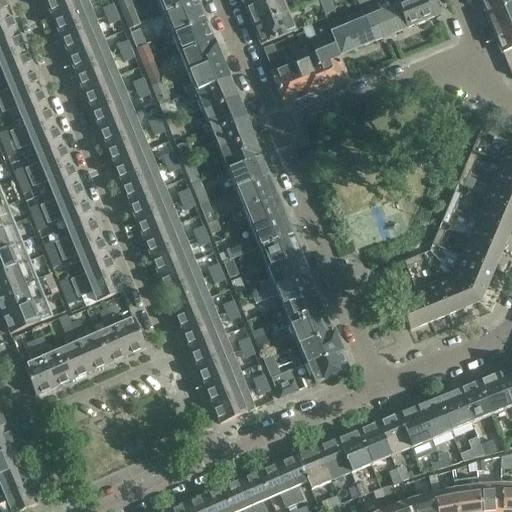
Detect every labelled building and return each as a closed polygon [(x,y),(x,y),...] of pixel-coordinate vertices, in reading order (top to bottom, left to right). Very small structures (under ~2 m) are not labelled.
[(0,0),(0,17),(9,14),(5,5),(3,0),(0,0)] [(87,0),(46,0),(54,18),(89,3),(87,0)] [(129,0),(117,0),(121,10),(132,6),(129,0)] [(157,0),(164,15),(197,1),(196,0),(157,0)] [(283,0),(260,0),(246,6),(247,8),(246,11),(248,15),(250,16),(253,25),(288,11),(283,0)] [(334,12),(329,0),(318,0),(325,16),(334,12)] [(409,0),(396,6),(405,29),(438,15),(431,0),(409,0)] [(511,0),(480,0),(482,4),(482,7),(484,12),(486,13),(486,14),(511,3),(511,0)] [(197,1),(164,15),(172,35),(171,35),(172,35),(205,21),(202,12),(203,11),(200,5),(198,5),(197,1)] [(312,2),(300,6),(303,13),(315,8),(312,2)] [(89,3),(54,18),(61,36),(96,22),(89,3)] [(511,3),(486,14),(488,17),(487,19),(489,25),(491,25),(494,34),(511,26),(511,3)] [(113,4),(105,8),(108,16),(117,12),(113,4)] [(132,6),(121,10),(129,30),(139,25),(132,6)] [(364,18),(374,42),(405,29),(396,6),(364,18)] [(288,11),(253,25),(257,34),(256,36),(259,43),(261,43),(262,45),(265,43),(267,45),(290,35),(289,33),(296,31),(288,11)] [(117,12),(108,16),(111,24),(120,20),(117,12)] [(336,30),(336,31),(332,33),(341,56),(374,42),(364,18),(364,19),(361,13),(346,19),(348,25),(336,30)] [(0,17),(0,40),(6,38),(17,34),(13,24),(9,14),(0,17)] [(205,21),(172,35),(180,55),(213,41),(209,30),(210,28),(208,23),(206,23),(205,21)] [(96,22),(61,36),(69,55),(104,40),(96,22)] [(511,26),(494,34),(498,43),(497,44),(500,51),(502,51),(503,53),(511,49),(511,26)] [(312,27),(303,30),(308,41),(317,38),(312,27)] [(140,30),(131,34),(137,49),(146,45),(140,30)] [(307,44),(302,33),(296,36),(301,46),(307,44)] [(0,61),(2,60),(24,51),(21,42),(17,34),(6,38),(0,40),(0,61)] [(104,40),(69,55),(77,73),(112,59),(104,40)] [(132,51),(128,41),(116,46),(120,55),(132,51)] [(213,41),(180,55),(187,74),(221,60),(219,57),(220,55),(218,50),(216,49),(213,41)] [(271,48),(265,50),(268,59),(275,57),(271,48)] [(313,54),(312,55),(327,89),(337,85),(338,86),(344,84),(344,82),(347,81),(334,48),(314,56),(313,54)] [(511,49),(503,53),(511,76),(511,75),(511,49)] [(2,60),(0,61),(0,71),(1,71),(3,76),(5,81),(32,70),(28,60),(24,51),(2,60)] [(135,58),(132,52),(132,51),(120,55),(123,63),(135,58)] [(153,55),(141,60),(145,69),(157,64),(153,55)] [(312,55),(293,63),(307,98),(309,96),(311,97),(317,95),(317,93),(327,89),(312,55)] [(112,59),(77,73),(84,92),(119,77),(112,59)] [(221,60),(187,74),(180,77),(184,88),(174,92),(177,100),(195,92),(195,93),(196,93),(228,79),(224,69),(225,67),(223,62),(221,61),(221,60)] [(277,71),(274,73),(272,73),(286,106),(307,98),(293,63),(276,70),(277,71)] [(160,72),(157,64),(145,69),(148,77),(160,72)] [(6,91),(2,93),(4,97),(6,102),(18,97),(39,88),(35,78),(32,70),(5,81),(7,86),(9,90),(6,91)] [(119,77),(84,92),(92,110),(127,96),(119,77)] [(142,78),(134,82),(137,90),(146,87),(142,78)] [(228,79),(196,93),(189,96),(192,104),(199,101),(204,112),(236,99),(228,79)] [(167,83),(153,88),(159,104),(173,98),(167,83)] [(146,87),(137,90),(140,98),(149,94),(146,87)] [(18,97),(6,102),(7,106),(9,111),(13,109),(16,108),(18,113),(20,118),(47,108),(43,98),(39,88),(18,97)] [(127,96),(92,110),(99,128),(134,114),(127,96)] [(236,99),(204,112),(208,123),(201,126),(204,135),(212,132),(244,118),(236,99)] [(22,128),(17,130),(19,134),(21,139),(35,134),(55,126),(51,117),(47,108),(20,118),(22,123),(24,127),(22,128)] [(170,112),(162,115),(168,128),(175,125),(170,112)] [(134,114),(99,128),(107,147),(142,132),(134,114)] [(161,124),(158,116),(148,120),(149,122),(151,128),(161,124)] [(244,118),(212,132),(220,152),(252,138),(251,137),(252,135),(250,130),(248,129),(244,118)] [(168,128),(167,128),(168,130),(173,143),(182,139),(178,130),(176,124),(175,125),(168,128)] [(161,125),(151,129),(155,136),(164,132),(161,125)] [(35,134),(21,139),(23,143),(25,148),(28,147),(31,145),(36,156),(45,152),(62,145),(59,135),(55,126),(35,134)] [(142,132),(107,147),(114,165),(149,151),(142,132)] [(252,138),(220,152),(227,170),(259,157),(256,149),(257,147),(255,142),(253,141),(252,138)] [(506,150),(500,163),(511,168),(511,145),(494,138),(492,144),(506,150)] [(185,144),(177,147),(184,166),(193,163),(185,144)] [(36,165),(33,167),(37,176),(51,170),(70,162),(66,155),(62,145),(45,152),(36,156),(39,164),(36,165)] [(149,151),(114,165),(122,184),(157,169),(149,151)] [(173,153),(164,157),(168,165),(176,162),(173,153)] [(464,170),(470,172),(476,157),(471,154),(464,170)] [(259,157),(227,170),(235,190),(268,177),(267,175),(268,173),(266,168),(264,167),(259,157)] [(51,170),(37,176),(38,180),(40,185),(44,183),(47,182),(49,188),(51,193),(53,192),(77,181),(74,172),(70,162),(51,170)] [(176,162),(168,165),(170,173),(179,169),(176,162)] [(511,168),(500,163),(492,182),(511,190),(511,168)] [(157,169),(122,184),(129,202),(164,188),(157,169)] [(470,172),(464,170),(458,185),(464,187),(470,172)] [(197,171),(187,175),(192,187),(200,184),(201,182),(197,171)] [(268,177),(235,190),(243,209),(275,195),(272,188),(273,186),(271,181),(269,180),(268,177)] [(52,202),(49,204),(51,208),(52,213),(76,203),(85,200),(81,191),(77,181),(53,192),(51,193),(52,197),(54,201),(52,202)] [(511,190),(492,182),(484,201),(511,212),(511,190)] [(200,184),(192,187),(200,206),(208,203),(200,184)] [(0,208),(9,205),(5,197),(1,187),(0,187),(0,208)] [(164,188),(129,202),(137,221),(172,206),(168,196),(164,188)] [(188,190),(178,194),(182,203),(191,199),(188,190)] [(455,192),(448,207),(454,210),(461,195),(455,192)] [(243,209),(247,218),(251,228),(283,215),(283,214),(284,213),(282,207),(280,206),(275,195),(243,209)] [(191,199),(182,203),(185,211),(195,207),(191,199)] [(76,203),(52,213),(55,218),(56,221),(59,220),(62,219),(64,224),(66,229),(92,218),(89,210),(85,200),(76,203)] [(511,212),(484,201),(476,219),(508,233),(511,224),(511,212)] [(208,203),(200,206),(207,224),(215,221),(208,203)] [(9,205),(0,208),(0,230),(16,224),(12,214),(9,205)] [(172,206),(137,221),(144,239),(179,224),(172,206)] [(454,210),(448,207),(442,222),(448,225),(454,210)] [(283,215),(251,228),(247,230),(255,249),(259,248),(291,234),(288,228),(289,225),(287,220),(285,219),(283,215)] [(66,240),(64,241),(67,247),(68,250),(99,237),(95,227),(92,218),(85,221),(66,229),(68,234),(70,238),(66,240)] [(476,219),(468,238),(500,252),(508,233),(476,219)] [(215,221),(207,224),(213,238),(220,235),(215,221)] [(16,224),(0,230),(0,251),(8,248),(12,247),(24,242),(20,233),(16,224)] [(179,224),(144,239),(151,258),(187,243),(179,224)] [(203,227),(194,231),(197,239),(206,236),(203,227)] [(439,230),(432,245),(438,247),(445,232),(439,230)] [(291,234),(259,248),(267,267),(299,254),(299,253),(300,251),(297,246),(296,245),(291,234)] [(206,236),(197,239),(200,247),(209,243),(206,236)] [(99,237),(68,250),(69,253),(72,259),(77,256),(79,261),(81,266),(87,264),(107,256),(103,246),(99,237)] [(468,238),(460,257),(492,271),(500,252),(468,238)] [(0,273),(2,272),(13,268),(17,266),(31,260),(28,253),(24,242),(12,247),(8,248),(0,251),(0,273)] [(187,243),(151,258),(159,276),(195,261),(187,243)] [(299,254),(267,267),(272,279),(259,284),(262,293),(275,287),(307,274),(304,266),(305,264),(303,258),(301,258),(299,254)] [(85,275),(80,278),(82,284),(84,287),(90,284),(115,274),(111,265),(107,256),(87,264),(81,266),(83,271),(85,275)] [(419,256),(404,262),(407,268),(422,262),(419,256)] [(460,257),(452,276),(484,290),(492,271),(460,257)] [(234,259),(224,263),(231,282),(242,278),(234,259)] [(0,294),(10,290),(18,287),(24,285),(26,284),(39,278),(35,269),(31,260),(17,266),(13,268),(2,272),(0,273),(0,294)] [(195,261),(159,276),(166,295),(202,280),(195,261)] [(218,265),(209,268),(212,276),(221,273),(218,265)] [(215,284),(224,280),(221,273),(212,276),(215,284)] [(90,284),(84,287),(85,291),(87,296),(89,295),(92,293),(95,299),(97,304),(109,298),(122,292),(115,274),(90,284)] [(307,274),(275,287),(262,293),(250,298),(253,305),(278,295),(283,306),(315,293),(314,292),(315,290),(313,285),(311,284),(307,274)] [(452,276),(439,281),(453,313),(479,303),(484,290),(452,276)] [(0,294),(0,311),(2,316),(7,314),(22,308),(25,306),(32,303),(47,297),(43,290),(39,278),(26,284),(24,285),(18,287),(10,290),(0,294)] [(241,278),(232,282),(237,296),(247,292),(241,278)] [(202,280),(166,295),(174,313),(210,298),(202,280)] [(439,281),(418,289),(431,321),(453,313),(439,281)] [(391,284),(397,298),(409,330),(431,321),(418,289),(402,296),(396,282),(391,284)] [(315,293),(283,306),(288,318),(272,326),(274,333),(291,326),(323,312),(320,305),(321,303),(318,297),(317,297),(315,293)] [(7,314),(2,316),(4,322),(7,329),(10,335),(11,335),(17,332),(28,327),(40,322),(46,320),(55,317),(50,306),(47,297),(32,303),(25,306),(22,308),(7,314)] [(210,298),(174,313),(182,332),(218,317),(210,298)] [(233,302),(224,305),(227,314),(236,310),(233,302)] [(107,310),(111,320),(126,357),(145,348),(132,319),(128,321),(126,322),(123,314),(120,316),(116,306),(107,310)] [(103,332),(95,335),(108,365),(126,357),(111,320),(106,309),(98,312),(103,323),(100,324),(103,332)] [(236,310),(227,314),(230,321),(239,317),(236,310)] [(323,312),(291,326),(294,333),(299,345),(331,332),(330,330),(331,329),(329,324),(327,323),(323,312)] [(68,347),(59,351),(72,381),(82,377),(90,373),(74,335),(67,317),(59,321),(67,339),(64,340),(68,347)] [(218,317),(182,332),(189,350),(225,335),(218,317)] [(71,325),(74,335),(90,373),(108,365),(95,335),(88,338),(85,331),(83,331),(79,322),(71,325)] [(30,332),(38,351),(54,389),(72,381),(59,351),(52,354),(48,347),(47,347),(38,329),(30,332)] [(260,329),(251,332),(254,340),(263,336),(260,329)] [(331,332),(299,345),(304,358),(292,362),(296,369),(307,365),(339,351),(335,343),(336,341),(334,336),(332,335),(331,332)] [(225,335),(189,350),(197,369),(232,354),(225,335)] [(267,337),(255,341),(260,353),(271,348),(267,337)] [(247,338),(238,342),(242,350),(251,346),(247,338)] [(32,364),(24,368),(36,397),(54,389),(38,351),(33,342),(26,345),(30,355),(28,355),(32,364)] [(251,346),(242,350),(245,357),(254,354),(251,346)] [(340,351),(339,351),(307,365),(312,376),(300,381),(303,389),(315,384),(347,371),(339,353),(341,352),(340,351)] [(232,354),(197,369),(204,387),(240,372),(232,354)] [(511,369),(499,375),(511,408),(511,407),(511,369)] [(240,372),(204,387),(212,406),(248,391),(240,372)] [(298,392),(293,380),(289,372),(284,374),(271,380),(274,387),(273,388),(275,392),(279,400),(298,392)] [(499,375),(478,383),(491,416),(511,408),(499,375)] [(253,380),(256,387),(266,383),(262,376),(253,380)] [(266,383),(256,387),(259,394),(268,391),(266,383)] [(478,383),(458,392),(471,424),(491,416),(478,383)] [(248,391),(212,406),(220,425),(255,410),(248,391)] [(458,392),(438,400),(452,433),(471,424),(458,392)] [(438,400),(418,408),(431,441),(452,433),(438,400)] [(418,408),(398,416),(411,449),(431,441),(418,408)] [(398,416),(378,425),(391,457),(411,449),(398,416)] [(378,425),(358,433),(371,466),(391,457),(378,425)] [(0,454),(13,448),(6,430),(0,432),(0,454)] [(358,433),(338,441),(351,474),(371,466),(358,433)] [(338,441),(318,450),(331,483),(351,474),(338,441)] [(492,442),(480,447),(485,457),(496,452),(492,442)] [(484,457),(480,447),(460,454),(464,463),(484,457)] [(13,448),(0,454),(0,475),(21,467),(13,448)] [(318,450),(297,458),(307,483),(311,491),(331,483),(318,450)] [(446,455),(438,457),(442,469),(450,467),(446,455)] [(442,470),(437,457),(429,459),(433,472),(442,470)] [(508,457),(500,458),(501,475),(508,475),(508,457)] [(297,458),(278,466),(295,505),(303,501),(297,488),(307,483),(297,458)] [(278,466),(260,474),(270,499),(279,495),(286,509),(295,505),(278,466)] [(0,497),(29,486),(21,467),(0,475),(0,497)] [(406,468),(397,471),(402,483),(411,480),(406,468)] [(401,483),(397,471),(389,474),(394,486),(401,483)] [(260,474),(241,482),(253,511),(264,511),(260,503),(270,499),(260,474)] [(435,476),(427,478),(429,487),(438,485),(435,476)] [(253,511),(241,482),(223,490),(232,511),(240,511),(243,511),(253,511)] [(363,483),(356,486),(360,497),(367,494),(363,483)] [(502,511),(501,484),(478,486),(481,511),(502,511)] [(511,511),(511,484),(501,484),(502,511),(511,511)] [(29,486),(0,497),(0,508),(6,506),(9,511),(20,511),(37,505),(29,486)] [(360,497),(356,486),(349,489),(353,500),(360,497)] [(469,487),(454,489),(458,511),(481,511),(478,486),(469,487)] [(387,488),(380,491),(383,499),(390,496),(387,488)] [(438,492),(431,494),(435,511),(458,511),(454,489),(438,492)] [(232,511),(223,490),(205,498),(210,511),(232,511)] [(379,491),(372,493),(375,501),(382,499),(379,491)] [(435,511),(431,494),(409,500),(413,511),(435,511)] [(336,497),(323,502),(326,510),(339,505),(336,497)] [(210,511),(205,498),(186,506),(189,511),(210,511)] [(413,511),(409,500),(387,508),(388,511),(413,511)]
